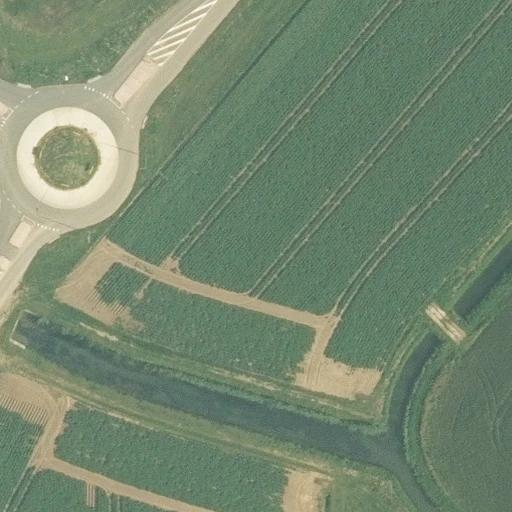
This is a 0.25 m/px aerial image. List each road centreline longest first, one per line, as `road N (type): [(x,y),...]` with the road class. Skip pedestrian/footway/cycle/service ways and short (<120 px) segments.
road 1 (unclassified): [(121,190),(253,331),(511,496)]
road 2 (tertiary): [(126,133),(138,106),(227,0)]
road 3 (tertiary): [(184,0),(95,98)]
